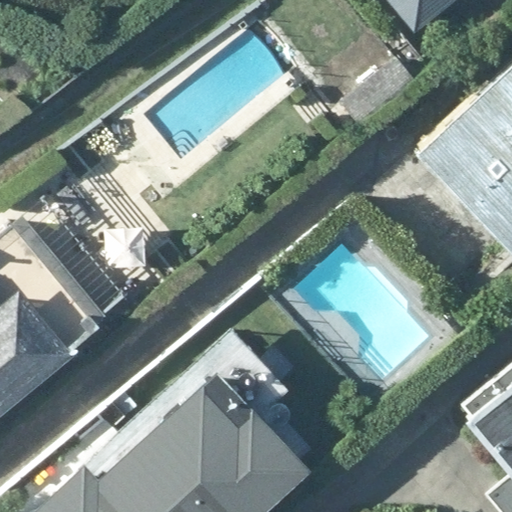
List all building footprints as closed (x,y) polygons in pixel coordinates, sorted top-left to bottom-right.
[(388,0),(412,30),(449,0),(388,0)] [(511,56),(413,149),(511,254),(511,56)] [(0,410),(79,345),(76,342),(107,317),(20,213),(0,229),(0,410)] [(259,511),(308,467),(259,413),(287,386),(227,326),(111,432),(39,494),(42,498),(26,511),(259,511)] [(511,511),(511,377),(464,417),(508,472),(483,492),(500,511),(511,511)]
